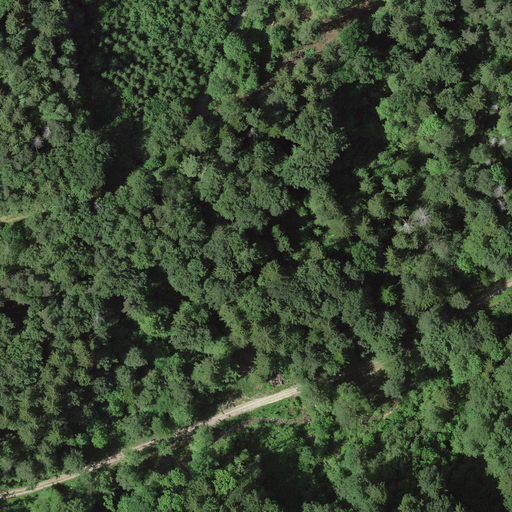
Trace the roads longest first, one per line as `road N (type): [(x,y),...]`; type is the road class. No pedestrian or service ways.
road 1 (track): [(0,497),(322,383),(441,323)]
road 2 (track): [(246,0),(186,127),(85,202),(0,223)]
